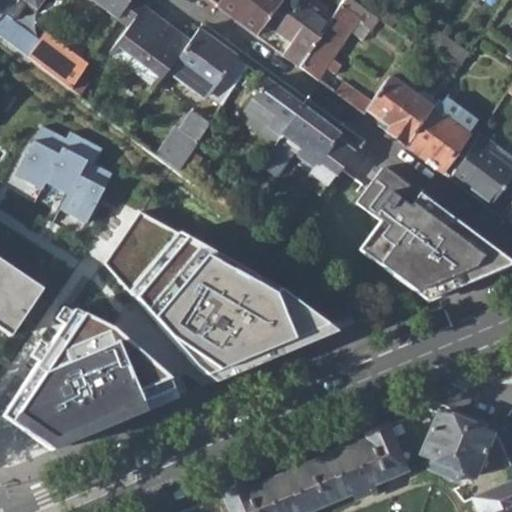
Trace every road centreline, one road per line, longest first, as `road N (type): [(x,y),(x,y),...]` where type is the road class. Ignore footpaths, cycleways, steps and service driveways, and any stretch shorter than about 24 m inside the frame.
road 1 (residential): [(182,0),(511,247)]
road 2 (secondary): [(417,357),(177,458)]
road 3 (secondary): [(177,458),(109,472),(22,511)]
